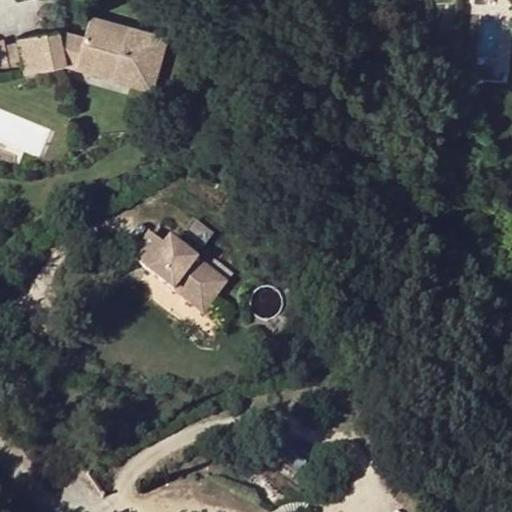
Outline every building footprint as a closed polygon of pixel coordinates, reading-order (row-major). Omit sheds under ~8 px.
[(23,67),(24,74),(64,66),(66,66),(67,66),(113,80),(129,27),(99,19),(92,17),(86,36),(56,29),(17,39),(19,48),(23,67)] [(153,93),(169,37),(129,27),(113,80),(153,93)] [(19,48),(17,48),(2,50),(1,44),(0,44),(0,70),(11,68),(12,70),(23,67),(19,48)] [(440,208),(448,205),(444,196),(436,200),(440,208)] [(136,262),(153,273),(197,301),(209,283),(225,293),(235,278),(176,238),(170,247),(154,236),(136,262)] [(225,293),(209,283),(197,301),(212,311),(225,293)]
